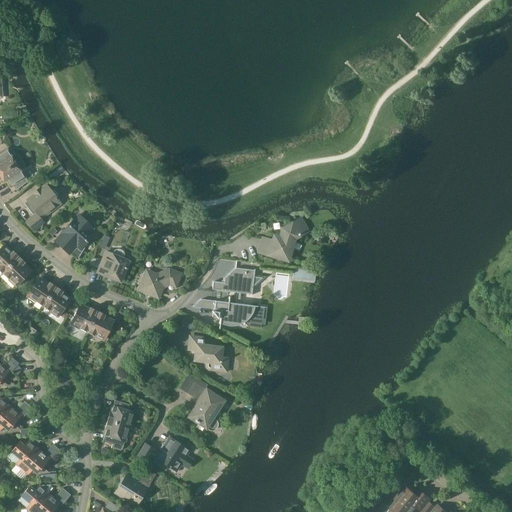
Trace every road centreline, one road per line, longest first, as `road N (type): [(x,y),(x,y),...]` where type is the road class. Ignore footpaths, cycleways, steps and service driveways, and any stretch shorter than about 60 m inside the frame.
road 1 (residential): [(86,438),(120,352),(152,320),(85,284),(0,209)]
road 2 (residential): [(86,438),(70,437),(49,419),(38,368),(13,339)]
